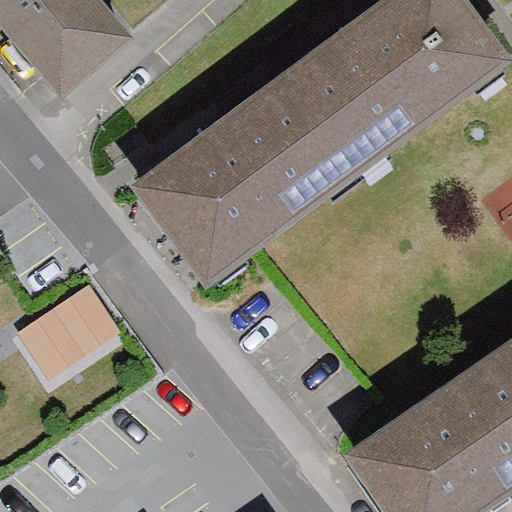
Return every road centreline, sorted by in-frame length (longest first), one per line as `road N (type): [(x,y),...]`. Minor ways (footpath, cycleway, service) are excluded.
road 1 (residential): [(307,511),(24,152)]
road 2 (residential): [(24,152),(200,0)]
